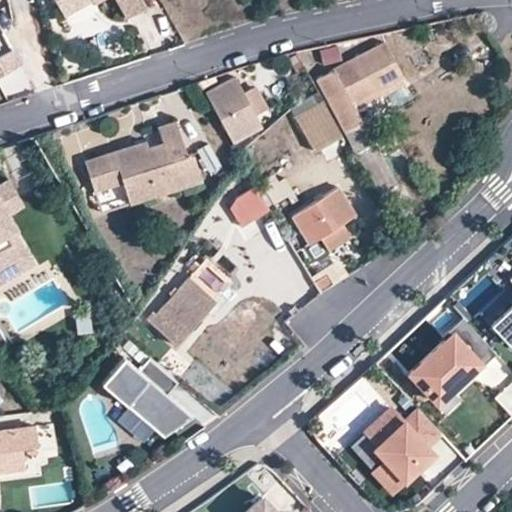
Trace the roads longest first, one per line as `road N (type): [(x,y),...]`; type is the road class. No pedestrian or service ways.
road 1 (residential): [(444,0),(283,35),(0,124)]
road 2 (residential): [(497,188),(259,402)]
road 3 (residential): [(259,402),(142,492)]
road 4 (residential): [(259,402),(358,511)]
